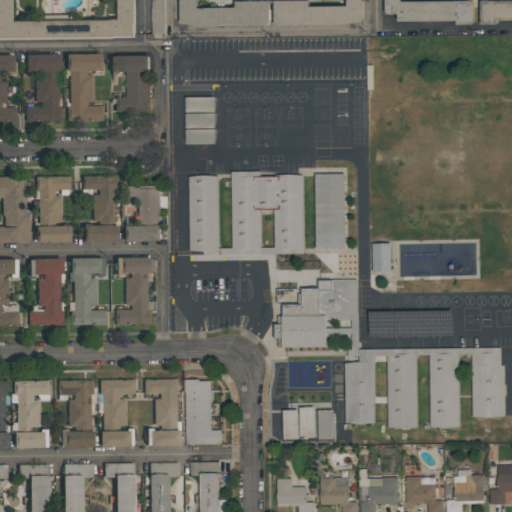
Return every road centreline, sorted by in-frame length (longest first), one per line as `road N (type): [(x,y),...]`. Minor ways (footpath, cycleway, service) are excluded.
road 1 (residential): [(248,354),(0,357)]
road 2 (residential): [(248,354),(249,511)]
road 3 (residential): [(134,148),(0,152)]
